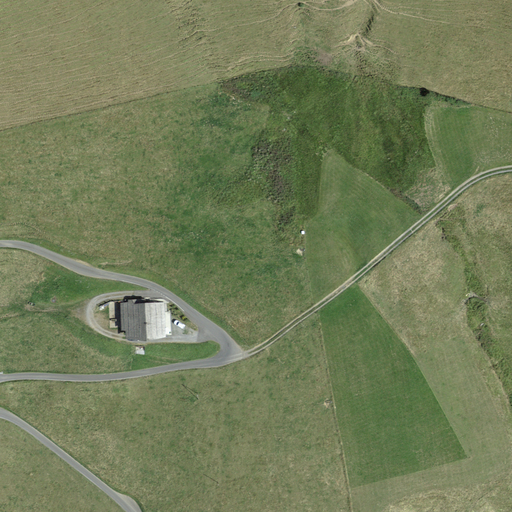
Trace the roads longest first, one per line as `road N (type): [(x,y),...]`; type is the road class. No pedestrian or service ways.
road 1 (unclassified): [(0,243),(159,288),(226,347),(221,360),(109,378),(0,379)]
road 2 (track): [(511,169),(469,183),(261,347),(226,354)]
road 3 (unclassified): [(0,412),(130,511)]
